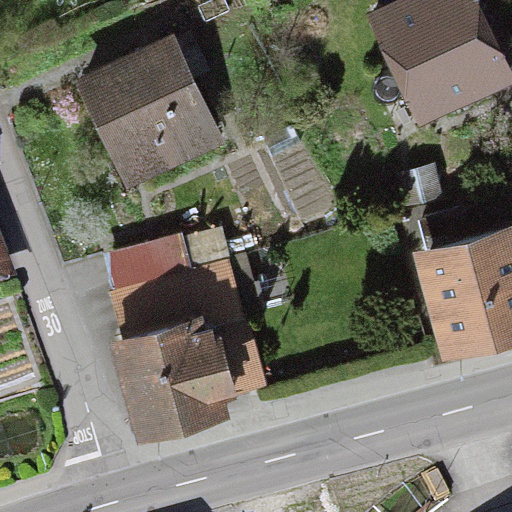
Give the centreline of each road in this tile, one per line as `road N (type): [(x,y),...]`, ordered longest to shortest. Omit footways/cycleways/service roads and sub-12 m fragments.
road 1 (secondary): [(115,502),(511,395)]
road 2 (residential): [(115,502),(0,177)]
